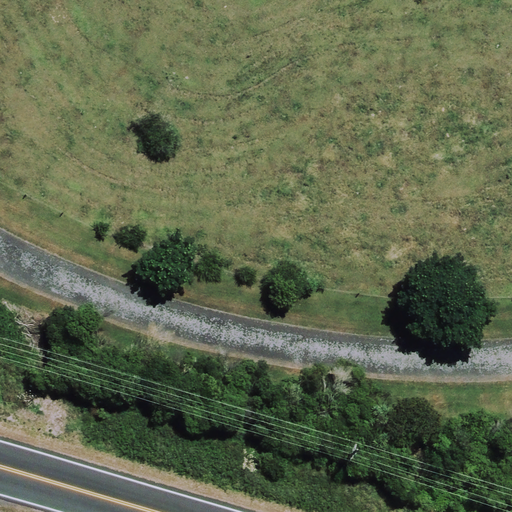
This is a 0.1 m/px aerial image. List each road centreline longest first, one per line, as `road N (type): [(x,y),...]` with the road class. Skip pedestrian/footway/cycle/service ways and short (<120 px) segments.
road 1 (residential): [(511,357),(415,362),(290,346),(67,287),(0,253)]
road 2 (unclassified): [(142,511),(0,469)]
